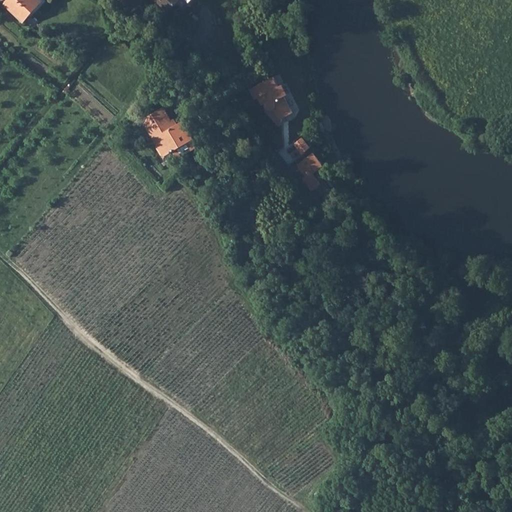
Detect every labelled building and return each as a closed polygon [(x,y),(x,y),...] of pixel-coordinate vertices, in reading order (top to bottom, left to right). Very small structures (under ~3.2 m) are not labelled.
[(12,0),(9,4),(31,19),(45,2),(42,0),(12,0)] [(155,0),(170,14),(182,0),(155,0)] [(182,0),(170,14),(171,16),(185,0),(182,0)] [(6,6),(26,24),(31,19),(9,4),(6,6)] [(274,76),(269,80),(251,90),(258,101),(262,99),(266,107),(269,106),(286,96),(289,95),(283,85),(280,87),(274,76)] [(286,96),(269,106),(272,113),(274,112),(280,123),(284,121),(283,119),(295,113),(286,96)] [(148,116),(144,118),(165,154),(195,138),(185,120),(176,125),(166,106),(148,116)] [(200,146),(195,138),(165,154),(170,162),(200,146)] [(303,153),(310,147),(305,140),(298,145),(303,153)] [(306,158),(297,165),(303,172),(306,176),(314,168),(306,158)] [(298,176),(303,172),(297,165),(295,162),(289,167),(298,176)]
